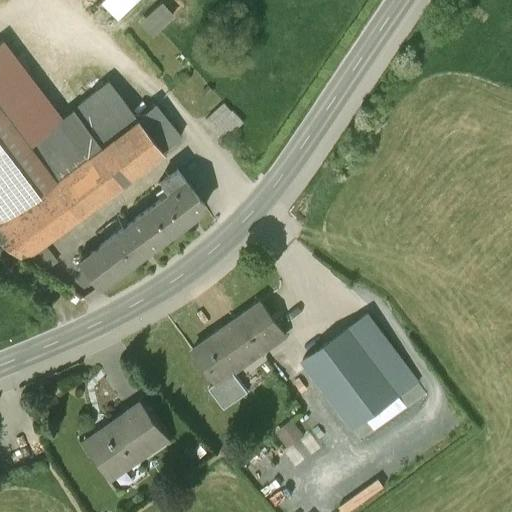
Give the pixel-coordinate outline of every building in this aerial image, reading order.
[(154,0),(136,20),(151,35),(173,12),(161,0),(154,0)] [(32,146),(63,124),(4,42),(0,45),(0,228),(60,185),(32,146)] [(60,185),(140,125),(138,122),(112,87),(63,124),(32,146),(60,185)] [(224,99),(204,117),(224,138),(243,120),(224,99)] [(140,125),(162,154),(181,141),(157,109),(138,122),(140,125)] [(0,242),(26,263),(164,159),(162,154),(140,125),(60,185),(0,228),(0,242)] [(101,292),(206,212),(186,186),(81,265),(101,292)] [(284,338),(259,304),(189,356),(213,389),(231,377),(284,338)] [(416,386),(366,318),(301,366),(351,434),(416,386)] [(246,397),(231,377),(213,389),(208,393),(222,414),(246,397)] [(170,439),(140,397),(81,440),(112,482),(170,439)] [(302,442),(290,424),(274,436),(287,453),(302,442)] [(377,476),(335,505),(340,511),(345,511),(384,487),(377,476)]
